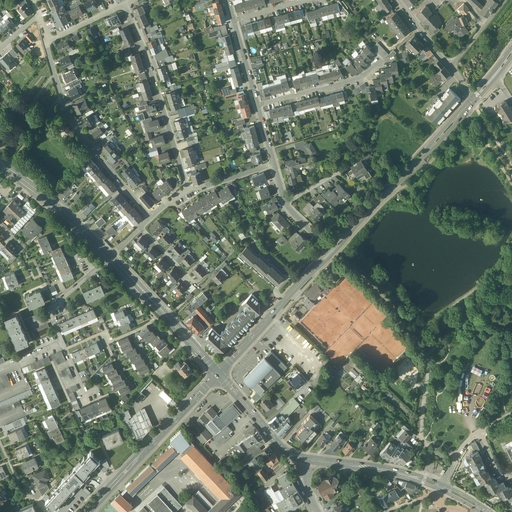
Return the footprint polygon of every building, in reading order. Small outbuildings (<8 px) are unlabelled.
[(47,0),(53,10),(61,6),(58,0),(47,0)] [(94,0),(89,0),(84,3),(88,11),(91,10),(92,11),(94,10),(93,9),(96,7),(95,5),(97,4),(94,0)] [(211,0),(210,0),(202,3),(204,9),(213,6),(212,3),(213,3),(211,0)] [(220,0),(216,1),(216,2),(213,3),(212,3),(213,6),(215,11),(210,12),(211,16),(216,15),(223,12),(220,0)] [(337,1),(337,2),(340,11),(340,12),(344,12),(346,16),(348,12),(346,9),(345,9),(340,2),(339,1),(338,0),(338,1),(337,1)] [(384,0),(380,4),(379,4),(383,9),(390,4),(386,0),(384,0)] [(483,6),(476,0),(472,0),(471,2),(473,5),(480,11),(483,6)] [(480,11),(487,17),(498,2),(494,0),(488,0),(483,6),(480,11)] [(246,1),(239,3),(241,10),(248,9),(246,1)] [(76,2),(73,3),(73,5),(67,8),(68,10),(69,11),(79,6),(78,5),(77,5),(76,2)] [(26,3),(25,4),(20,7),(19,9),(23,13),(22,14),(25,17),(25,18),(32,12),(27,7),(28,6),(27,3),(26,3)] [(337,3),(330,5),(331,5),(333,13),(336,12),(339,11),(337,3)] [(383,9),(379,4),(376,7),(382,15),(383,14),(385,12),(383,9)] [(464,4),(458,9),(456,11),(458,14),(460,13),(462,15),(468,9),(464,4)] [(53,10),(51,11),(58,27),(68,22),(64,16),(63,14),(66,12),(66,11),(63,5),(61,6),(53,10)] [(142,5),(133,9),(136,16),(143,13),(144,13),(145,12),(142,5)] [(331,5),(324,7),(327,14),(333,13),(331,5)] [(79,6),(69,11),(70,13),(73,19),(82,14),(79,6)] [(425,6),(416,14),(422,21),(432,13),(425,6)] [(319,9),(313,10),(315,18),(321,16),(319,9)] [(391,9),(386,12),(385,12),(383,14),(385,17),(392,11),(391,9)] [(299,10),(293,12),(295,19),(301,17),(300,11),(299,10)] [(307,12),(306,12),(308,19),(315,18),(313,10),(307,12)] [(225,21),(223,12),(216,15),(217,19),(218,23),(225,21)] [(293,12),(287,13),(290,21),(295,19),(293,12)] [(143,13),(136,16),(139,22),(146,19),(144,13),(143,13)] [(287,13),(281,15),(284,22),(290,21),(287,13)] [(396,13),(386,19),(394,29),(403,22),(396,13)] [(432,13),(422,21),(425,24),(428,28),(429,28),(431,31),(432,31),(437,26),(441,22),(432,13)] [(121,23),(117,15),(109,19),(112,25),(117,22),(118,24),(121,23)] [(281,15),(275,17),(277,24),(284,22),(281,15)] [(464,16),(458,19),(457,17),(454,20),(453,19),(449,22),(450,23),(445,27),(449,32),(453,29),(458,35),(461,34),(462,36),(468,32),(463,25),(467,23),(464,16)] [(11,19),(10,18),(6,21),(6,22),(11,28),(12,29),(16,25),(11,19)] [(146,19),(139,22),(141,28),(145,26),(149,25),(146,19)] [(263,20),(257,21),(259,29),(265,27),(263,20)] [(11,28),(6,22),(4,24),(1,26),(0,27),(1,28),(3,30),(5,33),(11,28)] [(403,22),(394,29),(401,38),(410,31),(403,22)] [(251,23),(245,25),(247,32),(253,31),(251,23)] [(245,25),(240,26),(244,40),(249,39),(247,32),(245,25)] [(94,26),(87,29),(91,37),(97,35),(94,26)] [(127,27),(119,30),(123,38),(131,35),(127,27)] [(220,30),(222,37),(223,36),(228,35),(226,28),(220,30)] [(131,35),(123,38),(127,47),(128,46),(135,43),(131,35)] [(228,35),(223,36),(224,41),(223,41),(224,45),(231,43),(229,35),(228,35)] [(424,45),(414,35),(406,43),(409,47),(408,48),(412,52),(412,51),(415,54),(419,49),(424,45)] [(27,45),(22,39),(16,45),(21,51),(28,46),(27,45)] [(148,42),(147,42),(150,48),(157,45),(155,39),(151,40),(148,42)] [(67,40),(62,43),(62,42),(57,44),(60,52),(71,47),(70,46),(67,40)] [(234,52),(231,43),(224,45),(225,49),(223,50),(224,53),(225,55),(226,54),(233,53),(234,52)] [(424,45),(419,49),(423,54),(428,48),(425,44),(424,45)] [(157,45),(150,48),(152,54),(156,53),(160,51),(157,45)] [(370,50),(365,45),(361,48),(362,50),(370,58),(374,54),(370,50)] [(28,46),(21,51),(24,54),(30,49),(28,46)] [(12,48),(9,51),(14,57),(17,54),(12,48)] [(370,58),(362,50),(358,53),(359,54),(366,63),(370,59),(370,58)] [(10,57),(7,53),(0,58),(0,60),(8,70),(14,65),(8,58),(10,57)] [(132,55),(131,56),(132,60),(133,64),(142,62),(139,53),(132,55)] [(233,53),(226,54),(227,58),(228,61),(235,60),(233,53)] [(366,63),(359,54),(355,58),(356,59),(363,68),(367,64),(366,63)] [(69,56),(60,60),(64,68),(67,66),(67,65),(72,62),(69,56)] [(155,61),(157,68),(165,65),(163,62),(165,61),(164,58),(159,60),(155,61)] [(363,68),(356,59),(351,63),(358,71),(360,73),(364,69),(363,68)] [(235,60),(228,61),(230,68),(236,66),(235,60)] [(222,63),(215,65),(216,69),(223,67),(224,70),(228,69),(230,68),(228,61),(222,63)] [(351,63),(350,61),(346,65),(354,75),(358,71),(351,63)] [(142,62),(133,64),(136,73),(144,70),(142,62)] [(397,62),(390,63),(391,68),(393,77),(399,76),(397,67),(397,62)] [(165,65),(157,68),(159,74),(167,72),(165,65)] [(230,68),(228,69),(230,74),(232,73),(233,77),(240,75),(238,66),(236,66),(230,68)] [(450,74),(444,67),(443,67),(440,70),(437,72),(442,78),(443,79),(445,77),(447,80),(451,77),(449,74),(450,74)] [(391,68),(385,69),(386,73),(387,82),(393,81),(393,77),(391,68)] [(73,70),(63,74),(66,82),(72,79),(76,77),(73,70)] [(336,70),(330,72),(332,79),(338,78),(336,70)] [(167,72),(159,74),(161,81),(162,81),(165,80),(169,78),(167,72)] [(330,72),(324,74),(326,81),(332,79),(330,72)] [(442,78),(437,72),(429,79),(435,84),(442,78)] [(317,73),(311,75),(313,82),(319,81),(318,75),(317,73)] [(387,82),(386,73),(380,74),(380,79),(382,88),(388,87),(387,82)] [(324,74),(318,75),(319,81),(320,83),(326,81),(324,74)] [(240,75),(233,77),(235,86),(242,84),(240,75)] [(311,75),(305,77),(307,84),(313,82),(311,75)] [(299,78),(293,80),(294,85),(295,87),(301,86),(299,78)] [(380,79),(374,80),(375,86),(377,94),(383,93),(382,88),(380,79)] [(147,80),(139,83),(140,87),(142,91),(150,89),(147,80)] [(287,82),(281,83),(283,91),(289,89),(289,87),(287,82)] [(275,85),(277,92),(283,91),(281,83),(275,85)] [(375,86),(369,87),(372,101),(378,100),(377,94),(375,86)] [(77,89),(77,87),(75,88),(69,91),(72,99),(80,95),(77,89)] [(263,88),(263,89),(265,96),(271,94),(269,87),(263,88)] [(449,88),(440,99),(439,98),(434,103),(435,104),(426,114),(437,124),(446,114),(447,115),(450,112),(449,112),(452,109),(451,109),(460,98),(449,88)] [(150,89),(142,91),(144,100),(153,97),(150,89)] [(172,92),(167,94),(167,96),(168,96),(170,101),(177,99),(175,91),(172,92)] [(342,92),(336,94),(338,101),(344,99),(343,93),(342,92)] [(336,94),(330,95),(332,103),(338,101),(336,94)] [(246,97),(239,99),(241,108),(248,106),(246,97)] [(326,104),(324,97),(318,99),(320,104),(320,106),(326,104)] [(177,99),(170,101),(171,107),(172,110),(180,108),(177,99)] [(505,100),(495,106),(494,108),(495,110),(497,110),(500,115),(510,108),(511,108),(510,105),(509,106),(507,103),(505,100)] [(79,103),(73,106),(77,115),(88,110),(86,105),(84,105),(83,102),(83,101),(79,103)] [(157,113),(155,104),(148,106),(146,107),(146,109),(148,114),(153,112),(154,114),(157,113)] [(248,106),(241,108),(242,112),(243,112),(245,117),(251,115),(248,106)] [(511,111),(510,108),(500,115),(503,119),(502,121),(503,122),(505,123),(511,118),(511,111)] [(91,114),(87,116),(87,117),(84,119),(85,121),(86,121),(89,126),(96,122),(91,114)] [(152,121),(149,122),(151,130),(152,130),(161,127),(158,119),(152,121)] [(183,119),(175,121),(176,124),(178,129),(186,127),(183,119)] [(149,122),(144,124),(146,132),(150,131),(152,131),(152,130),(151,130),(149,122)] [(254,126),(245,128),(246,132),(247,138),(256,136),(254,126)] [(100,128),(92,134),(97,139),(100,137),(99,135),(104,132),(100,127),(100,128)] [(186,127),(178,129),(180,135),(179,135),(180,138),(188,135),(186,127)] [(163,135),(154,138),(156,146),(165,143),(163,135)] [(256,136),(248,138),(249,142),(250,147),(253,146),(259,144),(256,136)] [(114,149),(108,142),(101,147),(107,155),(114,149)] [(314,150),(310,143),(305,147),(310,156),(316,152),(314,150)] [(192,147),(184,149),(185,152),(187,157),(194,155),(192,147)] [(114,149),(107,155),(113,162),(120,156),(114,149)] [(168,152),(159,155),(161,163),(171,160),(168,152)] [(262,161),(260,153),(255,154),(250,155),(253,164),(262,161)] [(367,170),(361,161),(371,155),(367,153),(349,165),(351,168),(345,172),(350,179),(355,176),(355,175),(361,171),(363,173),(367,171),(367,170)] [(194,155),(187,157),(188,163),(189,166),(197,163),(194,155)] [(87,156),(82,162),(84,165),(90,159),(87,156)] [(298,159),(293,160),(292,159),(285,161),(286,164),(284,166),(286,173),(288,174),(296,171),(295,167),(301,166),(303,166),(306,166),(307,164),(305,159),(304,158),(302,158),(300,157),(299,157),(298,159)] [(90,159),(84,165),(88,170),(95,164),(91,159),(90,159)] [(95,164),(88,170),(92,175),(99,169),(95,164)] [(135,174),(129,167),(122,172),(128,180),(135,174)] [(99,169),(92,175),(96,180),(103,174),(99,169)] [(367,171),(363,173),(361,171),(355,175),(355,176),(358,179),(364,175),(366,179),(371,176),(367,170),(367,171)] [(296,171),(288,174),(289,177),(288,179),(290,185),(296,183),(295,182),(301,180),(299,171),(296,171)] [(197,173),(191,175),(194,185),(202,182),(199,172),(197,173)] [(266,181),(263,173),(252,177),(255,185),(264,182),(266,181)] [(103,174),(96,180),(101,185),(101,184),(108,179),(103,174)] [(135,174),(128,180),(134,187),(141,181),(135,174)] [(108,179),(101,184),(106,189),(113,183),(109,178),(108,179)] [(172,187),(167,180),(160,186),(165,193),(172,187)] [(113,183),(106,189),(110,194),(116,189),(117,188),(113,183)] [(68,197),(74,190),(66,184),(60,191),(68,197)] [(343,188),(338,184),(338,185),(335,189),(334,188),(332,190),(340,198),(343,200),(349,194),(343,188)] [(165,193),(160,186),(152,192),(158,199),(165,193)] [(227,186),(222,189),(227,197),(228,199),(231,197),(230,195),(232,194),(230,191),(227,186)] [(261,189),(259,190),(262,198),(270,195),(267,187),(261,189)] [(220,190),(216,193),(220,198),(223,202),(226,200),(225,199),(227,197),(222,189),(220,190)] [(340,198),(332,190),(331,192),(328,189),(328,190),(325,194),(324,194),(326,197),(334,204),(340,198)] [(216,191),(215,190),(209,194),(215,202),(216,203),(219,201),(218,200),(220,198),(216,193),(216,191)] [(76,204),(82,196),(76,192),(70,199),(76,204)] [(114,198),(112,199),(117,205),(124,198),(120,193),(114,198)] [(154,203),(145,193),(140,197),(149,207),(154,203)] [(215,202),(209,194),(204,197),(208,204),(209,205),(210,207),(213,205),(212,203),(215,202)] [(320,195),(319,194),(316,197),(319,199),(322,202),(324,199),(320,195)] [(208,204),(204,197),(198,201),(204,209),(205,210),(208,208),(207,207),(209,205),(208,204)] [(124,198),(117,205),(119,207),(120,207),(122,209),(129,203),(124,198)] [(13,200),(4,209),(4,211),(8,214),(17,204),(18,203),(15,200),(13,200)] [(80,207),(83,210),(89,203),(86,200),(80,207)] [(37,209),(28,201),(22,207),(27,211),(32,216),(37,209)] [(204,209),(198,201),(193,204),(198,212),(199,214),(202,212),(202,210),(204,209)] [(273,201),(263,206),(265,210),(266,210),(268,213),(277,208),(275,203),(274,201),(273,201)] [(91,202),(82,212),(87,216),(96,206),(91,202)] [(122,209),(121,210),(125,215),(126,214),(133,208),(129,203),(122,209)] [(308,203),(302,210),(307,215),(309,212),(311,213),(314,210),(312,208),(313,207),(308,203)] [(25,212),(17,204),(8,214),(5,216),(9,220),(14,216),(14,215),(13,215),(14,213),(17,215),(19,218),(25,212)] [(198,212),(193,204),(187,208),(193,216),(193,217),(197,215),(196,214),(198,212)] [(320,210),(317,207),(314,210),(311,213),(310,214),(318,222),(320,220),(318,218),(323,213),(320,210)] [(133,208),(126,214),(130,219),(137,213),(133,208)] [(193,216),(187,208),(182,211),(188,221),(192,219),(191,217),(193,216)] [(27,211),(10,229),(15,234),(32,216),(27,211)] [(277,212),(271,218),(273,220),(279,214),(277,212)] [(137,213),(130,219),(135,225),(142,218),(137,213)] [(289,224),(279,214),(273,220),(272,221),(279,228),(280,227),(283,229),(289,224)] [(9,220),(5,216),(1,220),(10,229),(14,224),(9,220)] [(106,222),(102,217),(95,223),(100,228),(106,222)] [(41,227),(33,219),(23,230),(31,238),(35,234),(40,227),(41,227)] [(163,225),(158,220),(150,228),(156,234),(160,230),(161,229),(165,225),(164,224),(163,225)] [(112,225),(106,231),(110,236),(116,230),(112,225)] [(166,233),(165,234),(160,238),(166,245),(172,239),(166,233)] [(215,233),(210,236),(215,242),(219,239),(215,233)] [(307,242),(299,234),(299,235),(291,244),(291,243),(290,244),(299,251),(298,250),(303,245),(304,245),(307,242)] [(50,244),(46,235),(38,239),(42,247),(50,244)] [(287,240),(282,235),(277,240),(282,245),(287,240)] [(148,243),(142,236),(136,242),(142,248),(145,246),(148,243)] [(4,246),(1,250),(5,254),(14,245),(11,243),(9,241),(4,246)] [(179,241),(177,244),(176,243),(170,249),(177,255),(183,250),(182,249),(180,247),(182,245),(179,241)] [(50,244),(42,247),(44,253),(52,250),(53,250),(50,244)] [(14,245),(5,254),(10,258),(18,249),(15,247),(16,247),(14,245)] [(53,250),(52,250),(54,256),(63,252),(60,246),(53,250)] [(258,257),(247,246),(238,255),(247,263),(248,262),(251,265),(258,257)] [(158,253),(152,247),(147,252),(148,253),(153,258),(158,253)] [(182,249),(183,250),(177,255),(179,257),(183,253),(186,251),(184,248),(182,249)] [(63,252),(54,256),(57,262),(66,258),(63,252)] [(187,254),(185,255),(181,260),(187,266),(194,259),(192,257),(191,258),(187,254)] [(271,267),(259,256),(258,257),(251,265),(260,273),(261,272),(263,274),(271,267)] [(166,261),(162,257),(156,264),(162,270),(168,265),(165,262),(166,261)] [(66,258),(57,262),(60,268),(68,264),(66,258)] [(224,261),(220,266),(215,270),(218,272),(219,270),(220,271),(227,264),(224,261)] [(68,264),(60,268),(62,274),(71,270),(68,264)] [(199,264),(192,271),(195,274),(196,273),(200,278),(206,272),(199,264)] [(283,277),(272,266),(271,267),(263,274),(272,283),(273,282),(276,284),(283,277)] [(173,269),(164,277),(168,280),(170,278),(172,281),(173,281),(174,280),(177,277),(179,275),(173,269)] [(71,270),(62,274),(65,280),(74,276),(71,270)] [(220,271),(219,270),(218,272),(212,277),(218,284),(226,277),(220,271)] [(14,272),(4,276),(7,282),(17,278),(14,272)] [(17,278),(7,282),(10,289),(19,284),(17,278)] [(325,287),(318,280),(307,292),(306,291),(304,294),(307,297),(311,300),(319,291),(320,291),(321,291),(325,291),(327,289),(325,287)] [(100,283),(83,291),(87,300),(105,293),(100,283)] [(185,289),(179,283),(175,287),(174,288),(180,294),(185,289)] [(54,285),(48,288),(50,293),(56,290),(54,285)] [(45,301),(40,290),(25,297),(30,308),(45,301)] [(205,291),(196,299),(197,300),(191,306),(190,305),(184,310),(189,315),(191,313),(195,309),(199,306),(208,298),(206,296),(205,294),(206,293),(205,291)] [(270,301),(275,297),(270,291),(266,295),(270,301)] [(245,307),(245,310),(253,318),(259,311),(258,307),(259,307),(259,304),(258,304),(258,300),(251,294),(241,304),(245,307)] [(307,297),(303,301),(310,308),(314,303),(311,300),(307,297)] [(123,309),(114,313),(117,319),(119,319),(126,316),(123,309)] [(202,310),(201,309),(198,312),(203,317),(206,314),(202,310)] [(93,318),(89,310),(83,312),(87,321),(93,318)] [(234,322),(231,324),(240,333),(241,332),(243,331),(243,330),(245,328),(246,328),(248,326),(247,325),(250,323),(251,322),(251,321),(252,320),(251,319),(253,318),(245,310),(243,312),(239,313),(239,316),(237,318),(233,319),(234,322)] [(83,312),(77,315),(81,323),(87,321),(83,312)] [(22,328),(16,314),(5,319),(11,333),(22,328)] [(206,314),(203,317),(210,326),(214,322),(206,314)] [(77,315),(71,318),(75,326),(81,323),(77,315)] [(126,316),(119,319),(122,325),(128,322),(130,321),(127,315),(126,316)] [(193,315),(186,321),(191,327),(199,321),(194,316),(194,315),(193,315)] [(71,318),(65,320),(69,329),(75,326),(71,318)] [(65,320),(59,323),(63,331),(69,329),(65,320)] [(199,321),(191,327),(197,334),(204,327),(199,321)] [(122,325),(120,326),(123,332),(131,328),(128,322),(122,325)] [(222,334),(219,335),(220,336),(228,344),(229,345),(230,344),(231,344),(231,342),(234,340),(237,338),(236,337),(238,335),(240,335),(239,333),(240,333),(231,324),(227,325),(228,328),(225,330),(222,331),(222,334)] [(45,331),(42,326),(32,331),(36,341),(47,336),(45,331)] [(151,331),(147,326),(139,332),(144,338),(145,337),(151,331)] [(29,343),(22,328),(11,333),(18,348),(29,343)] [(219,335),(212,328),(209,331),(209,334),(209,335),(206,338),(206,342),(209,345),(209,347),(210,346),(211,348),(211,349),(213,349),(215,349),(217,349),(220,349),(224,349),(228,344),(220,336),(219,335)] [(151,331),(145,337),(149,342),(150,341),(157,335),(152,330),(151,331)] [(157,335),(150,341),(154,346),(156,345),(162,339),(158,334),(157,335)] [(128,336),(119,340),(122,346),(131,342),(128,336)] [(162,339),(156,345),(160,350),(166,344),(168,343),(163,338),(162,339)] [(96,342),(90,345),(94,353),(97,352),(100,350),(96,342)] [(131,342),(122,346),(124,352),(126,351),(133,348),(131,342)] [(160,350),(159,351),(163,356),(171,349),(166,344),(160,350)] [(90,345),(84,348),(88,356),(94,353),(90,345)] [(133,348),(126,351),(129,357),(131,357),(138,353),(135,347),(133,348)] [(84,348),(79,350),(82,358),(88,356),(84,348)] [(79,350),(73,353),(76,361),(82,358),(79,350)] [(270,351),(249,373),(248,372),(244,377),(258,391),(252,397),(256,402),(267,391),(266,389),(279,376),(287,367),(270,351)] [(138,353),(131,357),(133,363),(134,362),(143,359),(140,353),(138,353)] [(143,359),(134,362),(137,368),(138,368),(146,364),(144,358),(143,359)] [(192,369),(186,362),(184,364),(180,359),(174,365),(179,371),(178,371),(179,373),(180,372),(184,376),(186,374),(188,377),(192,373),(190,371),(192,369)] [(112,363),(103,367),(106,373),(107,372),(115,369),(112,363)] [(146,364),(138,368),(141,374),(150,370),(147,364),(146,364)] [(45,368),(37,371),(39,377),(47,374),(45,368)] [(115,369),(107,372),(110,378),(111,378),(119,374),(116,368),(115,369)] [(354,378),(358,374),(353,368),(348,373),(354,378)] [(47,374),(39,377),(36,379),(39,385),(42,383),(50,380),(47,374)] [(119,374),(111,378),(114,384),(123,380),(120,374),(119,374)] [(299,375),(295,379),(294,379),(293,380),(293,381),(292,382),(297,387),(298,388),(305,382),(299,375)] [(123,380),(114,384),(117,390),(119,389),(127,385),(124,379),(123,380)] [(50,380),(42,383),(44,389),(53,386),(50,380)] [(292,382),(290,380),(288,382),(294,389),(297,387),(292,382)] [(127,385),(119,389),(122,395),(131,391),(128,385),(127,385)] [(53,386),(44,389),(47,395),(55,392),(53,386)] [(55,392),(47,395),(50,401),(58,398),(55,392)] [(142,392),(135,400),(139,403),(146,396),(142,392)] [(273,404),(267,396),(263,400),(260,403),(267,410),(273,404)] [(106,397),(101,399),(105,410),(111,408),(106,397)] [(58,398),(50,401),(51,405),(53,407),(61,404),(58,398)] [(285,403),(280,398),(275,402),(276,402),(276,403),(274,405),(278,409),(285,403)] [(101,399),(96,402),(100,412),(105,410),(101,399)] [(294,399),(286,407),(292,412),(300,404),(294,399)] [(96,402),(91,404),(95,415),(100,412),(96,402)] [(95,415),(91,404),(86,406),(90,417),(95,415)] [(241,412),(233,404),(219,416),(217,413),(206,423),(214,432),(216,434),(227,425),(241,412)] [(90,417),(86,406),(80,408),(85,419),(90,417)] [(139,410),(129,419),(137,436),(135,437),(137,440),(143,437),(153,426),(144,407),(139,410)] [(204,413),(196,420),(195,422),(195,423),(196,424),(193,426),(192,425),(191,425),(189,427),(197,435),(203,442),(210,436),(203,428),(204,427),(201,424),(204,421),(206,423),(217,413),(211,407),(204,413)] [(286,407),(280,413),(283,416),(280,419),(280,420),(279,421),(281,422),(285,419),(288,416),(292,412),(286,407)] [(128,409),(121,412),(124,419),(129,418),(131,416),(128,409)] [(53,416),(45,420),(50,430),(58,427),(53,416)] [(276,416),(269,422),(273,428),(275,426),(281,422),(279,421),(276,416)] [(285,419),(281,422),(275,426),(277,429),(277,430),(277,431),(278,432),(281,436),(280,436),(281,436),(286,430),(287,429),(292,425),(291,424),(289,422),(289,421),(290,420),(290,419),(290,418),(288,416),(285,419)] [(310,416),(301,425),(302,426),(303,426),(304,427),(297,434),(300,436),(298,438),(302,441),(304,438),(313,429),(312,428),(310,426),(315,421),(310,416)] [(129,419),(129,418),(124,419),(132,438),(135,437),(137,436),(129,419)] [(317,423),(312,428),(313,429),(317,432),(322,427),(317,423)] [(215,436),(214,437),(221,445),(231,436),(228,433),(232,430),(227,425),(216,434),(215,436)] [(50,430),(48,432),(50,436),(52,435),(56,444),(65,440),(58,427),(50,430)] [(255,427),(246,433),(246,434),(248,437),(250,435),(257,430),(255,427)] [(26,438),(21,428),(16,430),(20,439),(21,440),(26,438)] [(119,428),(102,436),(107,447),(124,440),(119,428)] [(189,441),(181,429),(171,439),(173,442),(171,444),(178,450),(180,448),(184,453),(181,455),(185,458),(184,459),(196,472),(195,472),(200,478),(201,477),(221,498),(217,502),(224,509),(241,493),(232,483),(231,484),(213,465),(207,460),(208,459),(194,444),(195,444),(191,440),(189,441)] [(313,429),(304,438),(308,442),(317,432),(313,429)] [(16,430),(9,433),(11,439),(10,440),(12,443),(20,439),(16,430)] [(262,437),(257,430),(250,435),(255,442),(262,437)] [(404,431),(399,437),(403,440),(405,443),(406,442),(412,436),(406,430),(405,430),(404,431)] [(330,437),(326,433),(324,435),(323,434),(317,442),(323,447),(330,437)] [(203,442),(197,435),(195,437),(201,444),(203,442)] [(248,437),(242,441),(247,447),(255,442),(250,435),(248,437)] [(266,441),(262,437),(255,442),(259,446),(266,441)] [(335,439),(330,445),(336,450),(341,444),(335,439)] [(370,443),(367,446),(365,445),(363,447),(369,452),(370,453),(373,449),(376,446),(378,443),(374,440),(373,442),(370,439),(368,442),(370,443)] [(242,441),(237,445),(242,451),(242,452),(247,448),(247,447),(242,441)] [(247,447),(247,448),(251,452),(240,461),(244,466),(250,461),(255,457),(262,452),(261,451),(262,450),(259,446),(255,442),(247,447)] [(349,442),(343,450),(349,455),(355,447),(349,442)] [(390,442),(380,453),(383,456),(382,456),(386,459),(387,458),(390,461),(391,459),(394,462),(395,460),(398,463),(400,461),(402,464),(411,454),(408,452),(412,447),(406,442),(405,443),(401,447),(398,445),(396,446),(393,444),(390,442)] [(475,442),(471,445),(474,452),(477,451),(479,450),(475,442)] [(178,450),(171,444),(164,451),(163,451),(157,456),(158,457),(150,464),(157,471),(178,451),(178,450)] [(26,445),(16,449),(17,453),(16,453),(17,457),(19,456),(20,459),(30,454),(26,445)] [(242,451),(237,445),(228,450),(230,453),(233,457),(242,451)] [(273,451),(268,445),(265,448),(270,454),(273,451)] [(270,454),(265,448),(262,450),(261,451),(262,452),(265,457),(270,454)] [(101,460),(91,451),(85,458),(84,457),(73,468),(85,479),(87,476),(86,475),(94,466),(94,467),(100,461),(101,460)] [(270,454),(265,457),(268,461),(267,461),(270,465),(271,464),(272,466),(280,460),(276,455),(273,451),(270,454)] [(477,451),(465,457),(469,465),(480,459),(481,459),(477,451)] [(233,457),(230,453),(221,460),(224,465),(234,458),(233,457)] [(259,462),(255,457),(250,461),(253,466),(258,462),(259,462)] [(35,459),(22,464),(26,472),(38,467),(35,459)] [(469,465),(473,472),(484,466),(480,459),(469,465)] [(258,462),(253,466),(257,471),(262,468),(258,462)] [(157,471),(150,464),(150,463),(132,481),(131,481),(126,486),(126,487),(128,488),(129,490),(133,494),(147,480),(157,471)] [(484,466),(473,472),(476,477),(477,477),(486,472),(485,469),(486,469),(485,466),(484,466)] [(80,484),(85,479),(73,468),(53,490),(55,492),(46,502),(48,504),(47,505),(54,511),(61,505),(59,503),(70,492),(71,493),(75,489),(74,488),(79,483),(80,484)] [(262,468),(257,471),(264,480),(269,477),(262,468)] [(46,470),(33,475),(38,488),(45,485),(47,484),(44,477),(48,475),(46,470)] [(293,481),(287,472),(279,477),(285,486),(292,482),(293,481)] [(486,472),(477,477),(481,484),(484,483),(492,479),(489,473),(488,473),(487,472),(486,472)] [(318,487),(321,491),(336,484),(338,478),(337,476),(332,474),(317,482),(317,483),(319,487),(318,487)] [(492,479),(484,483),(485,485),(486,485),(486,486),(486,488),(488,491),(490,489),(498,485),(495,479),(494,480),(493,478),(492,479)] [(133,494),(129,490),(128,492),(133,496),(148,481),(147,480),(133,494)] [(285,486),(284,487),(278,490),(281,496),(278,498),(280,500),(288,495),(297,490),(292,482),(285,486)] [(162,483),(145,499),(148,502),(157,493),(165,487),(162,483)] [(415,486),(406,483),(404,488),(408,490),(410,494),(416,491),(417,492),(419,491),(415,486)] [(503,483),(490,489),(491,491),(493,492),(495,491),(497,492),(498,495),(501,494),(503,499),(507,497),(511,494),(511,489),(511,488),(509,489),(508,487),(506,488),(503,483)] [(45,486),(39,489),(42,496),(44,495),(49,489),(47,484),(45,485),(45,486)] [(336,484),(321,491),(323,495),(325,498),(327,499),(334,495),(333,492),(335,491),(334,489),(338,487),(336,484)] [(275,492),(271,486),(265,490),(270,500),(273,504),(276,502),(280,500),(278,498),(275,492)] [(182,505),(165,487),(157,493),(175,511),(182,505)] [(214,504),(199,489),(196,492),(210,507),(214,504)] [(297,490),(288,495),(290,498),(289,499),(291,502),(292,501),(293,503),(294,504),(303,499),(297,490)] [(395,490),(387,495),(391,502),(399,497),(395,490)] [(120,492),(111,502),(121,511),(126,511),(133,504),(122,494),(121,493),(120,492)] [(214,504),(210,507),(196,492),(186,501),(196,511),(220,511),(224,509),(217,502),(214,504)] [(263,501),(254,492),(250,495),(259,504),(263,501)] [(174,511),(175,511),(157,493),(148,502),(156,511),(174,511)] [(387,494),(378,499),(381,503),(382,502),(383,504),(384,506),(392,502),(391,502),(387,495),(387,494)] [(291,502),(289,499),(290,498),(288,495),(280,500),(276,502),(278,507),(281,511),(288,511),(286,508),(293,503),(292,501),(291,502)] [(303,499),(294,504),(293,503),(286,508),(288,511),(289,511),(305,502),(303,499)] [(270,500),(267,502),(263,504),(264,503),(263,501),(259,504),(258,505),(263,510),(272,505),(273,504),(270,500)] [(156,511),(148,502),(144,506),(149,511),(156,511)] [(337,506),(333,508),(335,511),(336,511),(344,511),(346,511),(344,507),(342,503),(337,506)]
